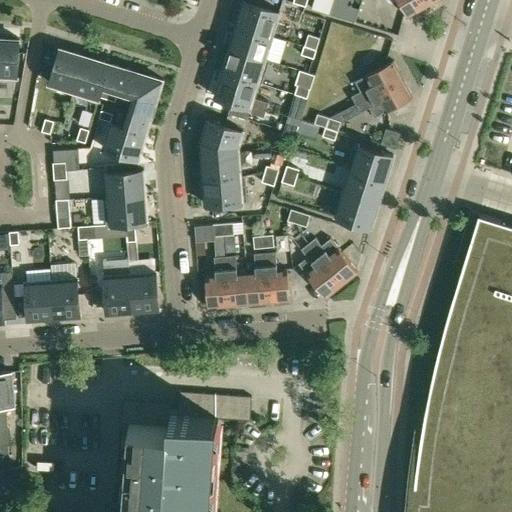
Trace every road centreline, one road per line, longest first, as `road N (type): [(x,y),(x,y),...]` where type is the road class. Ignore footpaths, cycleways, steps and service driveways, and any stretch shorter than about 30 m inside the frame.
road 1 (tertiary): [(385,322),(487,0)]
road 2 (residential): [(182,335),(164,151),(197,38)]
road 3 (tertiary): [(376,511),(385,322)]
road 4 (residential): [(0,349),(182,335)]
road 5 (tertiary): [(385,322),(364,361),(351,490)]
road 6 (residential): [(69,0),(197,38)]
road 7 (residential): [(182,335),(314,323)]
